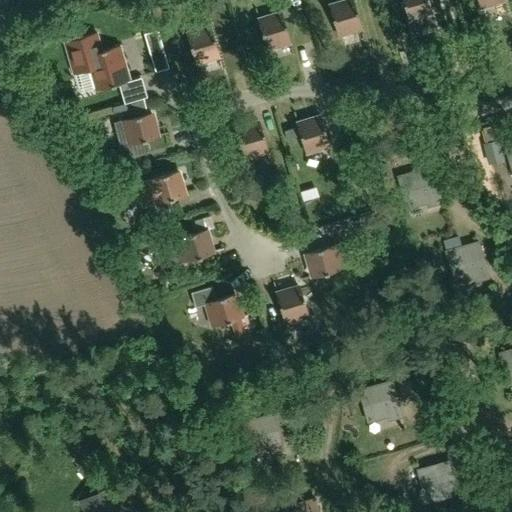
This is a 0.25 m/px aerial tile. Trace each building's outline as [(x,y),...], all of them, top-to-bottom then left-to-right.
[(339,35),(361,28),(353,0),(347,0),(330,5),(339,35)] [(428,0),(403,0),(413,31),(435,25),(428,0)] [(267,49),(290,42),(283,17),(291,14),(288,3),(279,6),(281,12),(258,19),(267,49)] [(196,62),(219,56),(210,26),(187,32),(196,62)] [(129,78),(119,44),(101,49),(96,31),(64,40),(73,71),(89,66),(96,88),(129,78)] [(163,47),(149,51),(155,70),(169,66),(163,47)] [(121,121),(116,123),(125,157),(148,151),(145,137),(157,134),(151,111),(148,112),(130,117),(121,119),(121,121)] [(306,153),(329,146),(320,116),(297,123),(298,127),(301,136),(306,153)] [(245,158),(268,151),(259,121),(236,128),(245,158)] [(287,140),(301,136),(298,127),(284,131),(287,140)] [(440,202),(430,166),(398,175),(407,207),(427,202),(428,205),(440,202)] [(177,170),(135,182),(142,205),(184,193),(177,170)] [(182,260),(211,251),(205,229),(175,237),(182,260)] [(488,277),(478,241),(445,250),(454,282),(474,277),(475,280),(488,277)] [(312,276),(342,267),(351,265),(344,242),(306,253),(312,276)] [(211,325),(230,319),(234,333),(243,330),(239,316),(241,316),(234,293),(215,299),(212,285),(191,292),(195,306),(204,303),(211,325)] [(285,323),(308,316),(299,286),(276,293),(285,323)] [(511,347),(498,351),(507,385),(511,383),(511,347)] [(389,419),(402,415),(392,379),(358,388),(367,422),(388,417),(389,419)] [(281,445),(273,415),(242,423),(249,450),(265,445),(266,450),(281,445)] [(456,495),(446,462),(416,470),(421,489),(414,491),(418,506),(456,495)] [(123,511),(110,487),(80,503),(84,511),(123,511)] [(285,511),(318,511),(315,498),(284,507),(285,511)]
